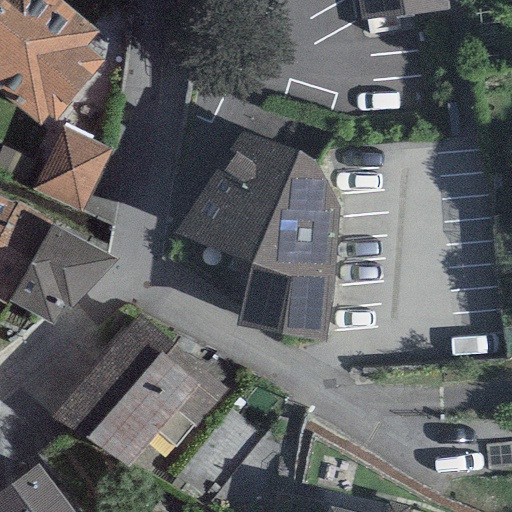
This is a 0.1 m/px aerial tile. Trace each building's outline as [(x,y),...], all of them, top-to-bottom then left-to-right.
[(98,38),(50,0),(0,0),(0,100),(38,131),(45,122),(54,129),(103,68),(85,53),(98,38)] [(448,0),(346,0),(351,27),(450,13),(448,0)] [(112,151),(63,127),(33,190),(82,213),(112,151)] [(316,166),(242,137),(175,240),(252,270),(237,331),(327,345),(341,215),(316,166)] [(0,231),(10,210),(0,205),(0,231)] [(49,227),(10,210),(0,231),(0,303),(5,307),(49,227)] [(116,262),(49,227),(5,307),(53,329),(64,312),(70,313),(116,262)] [(228,391),(139,319),(52,422),(129,471),(159,435),(175,449),(228,391)] [(0,511),(69,511),(36,468),(0,494),(0,511)]
